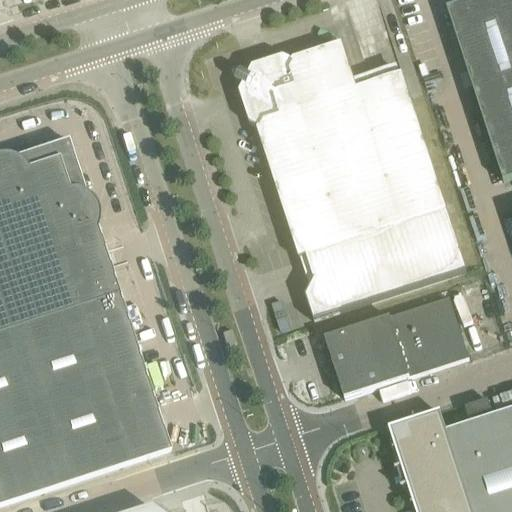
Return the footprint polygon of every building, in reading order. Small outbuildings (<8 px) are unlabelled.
[(504,186),(511,183),(511,0),(488,0),(448,13),(504,186)] [(253,71),(240,97),(251,128),(259,132),(258,134),(300,264),(307,262),(315,285),(307,300),(315,325),(468,276),(403,78),(358,93),(343,47),(294,63),(293,65),(284,61),(253,71)] [(399,67),(358,82),(361,89),(402,75),(399,67)] [(0,511),(170,457),(97,234),(98,229),(99,225),(99,220),(98,216),(97,211),(95,207),(92,204),(89,200),(85,198),(79,180),(76,169),(73,162),(68,145),(15,162),(11,161),(6,160),(2,160),(0,160),(0,511)] [(450,303),(326,343),(346,404),(470,363),(450,303)] [(236,347),(232,333),(223,336),(227,350),(236,347)] [(441,417),(390,434),(403,474),(399,475),(403,489),(408,488),(415,511),(511,511),(511,415),(447,436),(441,417)]
